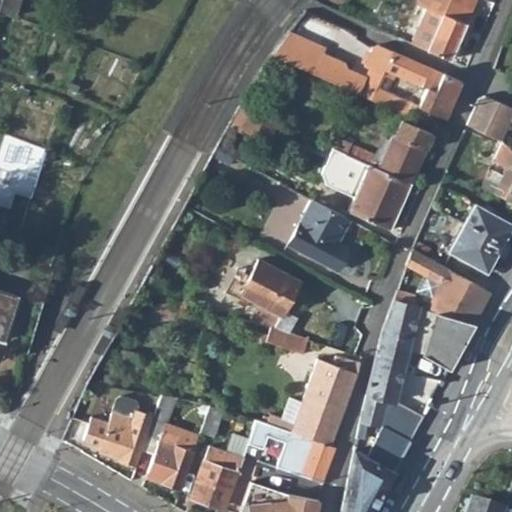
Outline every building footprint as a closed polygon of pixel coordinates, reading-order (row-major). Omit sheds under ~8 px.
[(18,0),(0,0),(0,11),(1,12),(14,16),(18,0)] [(448,60),(474,0),(419,0),(413,14),(439,25),(434,34),(417,27),(410,43),(448,60)] [(273,56),(356,92),(405,114),(411,101),(389,91),(397,75),(427,89),(419,107),(444,118),(460,81),(380,46),(376,44),(375,46),(370,47),(361,68),(366,70),(363,77),(344,69),(344,63),(323,53),(326,48),(290,33),(273,56)] [(511,118),(511,116),(511,107),(480,97),(467,124),(501,141),(511,118)] [(257,103),(253,113),(276,123),(280,113),(257,103)] [(247,110),(237,106),(228,125),(238,130),(247,110)] [(247,110),(238,130),(268,143),(276,123),(253,113),(247,110)] [(402,121),(395,135),(393,134),(382,159),(330,135),(326,145),(347,155),(410,183),(432,135),(402,121)] [(493,159),(507,173),(498,195),(511,201),(511,151),(501,141),(493,159)] [(390,229),(410,183),(347,155),(342,166),(364,176),(348,211),(390,229)] [(312,199),(290,244),(335,267),(345,248),(336,243),(348,218),(312,199)] [(486,272),(511,224),(511,222),(475,202),(448,251),(486,272)] [(490,296),(412,247),(407,258),(405,263),(439,285),(425,311),(431,313),(472,329),(490,296)] [(238,295),(254,303),(245,320),(263,325),(270,327),(287,332),(294,319),(281,312),(297,281),(256,260),(238,295)] [(78,283),(53,329),(60,333),(85,287),(78,283)] [(395,290),(392,298),(413,306),(416,298),(395,290)] [(0,339),(4,341),(17,297),(0,291),(0,339)] [(381,327),(360,421),(379,426),(383,409),(388,410),(391,402),(394,403),(405,405),(413,367),(403,364),(417,308),(415,307),(413,306),(392,298),(381,327)] [(118,305),(93,351),(100,355),(125,309),(118,305)] [(431,313),(413,362),(446,375),(472,329),(431,313)] [(288,333),(287,332),(270,327),(267,335),(261,333),(259,341),(301,353),(306,338),(288,333)] [(344,407),(354,382),(354,381),(355,379),(359,361),(354,359),(334,354),(331,363),(315,357),(305,389),(303,393),(344,407)] [(118,387),(115,396),(137,403),(141,392),(118,387)] [(260,420),(276,426),(330,445),(344,407),(303,393),(299,402),(287,397),(279,418),(267,413),(266,417),(261,416),(260,420)] [(167,443),(163,440),(177,399),(162,396),(161,395),(152,419),(141,452),(153,456),(147,472),(162,478),(161,482),(179,489),(192,450),(167,443)] [(118,458),(136,465),(141,452),(152,419),(134,413),(137,403),(115,396),(110,413),(93,408),(83,441),(100,447),(100,449),(119,456),(118,458)] [(208,407),(207,406),(198,433),(211,438),(222,410),(208,407)] [(330,445),(276,426),(260,420),(255,419),(254,419),(250,430),(265,435),(285,442),(287,439),(297,444),(291,460),(304,464),(300,474),(322,481),(335,447),(330,445)] [(260,449),(265,435),(250,430),(247,440),(245,444),(260,449)] [(247,440),(230,434),(224,452),(208,447),(203,460),(202,460),(189,497),(207,504),(209,500),(224,505),(237,468),(245,444),(247,440)] [(285,442),(280,456),(291,460),(297,444),(287,439),(285,442)] [(370,511),(392,473),(353,450),(339,511),(370,511)] [(277,466),(300,474),(304,464),(291,460),(280,456),(277,466)] [(315,511),(319,497),(287,490),(283,504),(245,491),(237,511),(315,511)] [(508,511),(502,510),(503,509),(459,495),(452,511),(508,511)]
